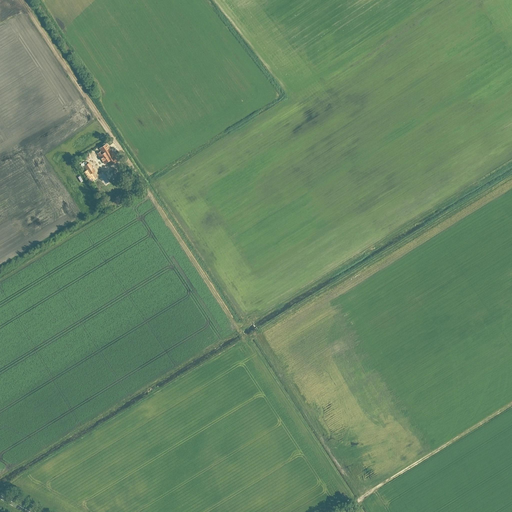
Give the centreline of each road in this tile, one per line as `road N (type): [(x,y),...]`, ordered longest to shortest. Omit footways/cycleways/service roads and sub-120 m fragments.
road 1 (track): [(0,488),(243,339),(20,0)]
road 2 (track): [(511,403),(348,508)]
